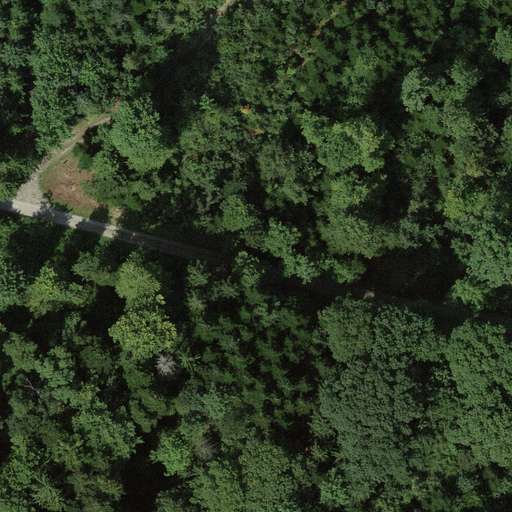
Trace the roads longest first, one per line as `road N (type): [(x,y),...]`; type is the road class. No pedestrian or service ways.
road 1 (track): [(0,199),(511,311)]
road 2 (track): [(42,0),(27,206)]
